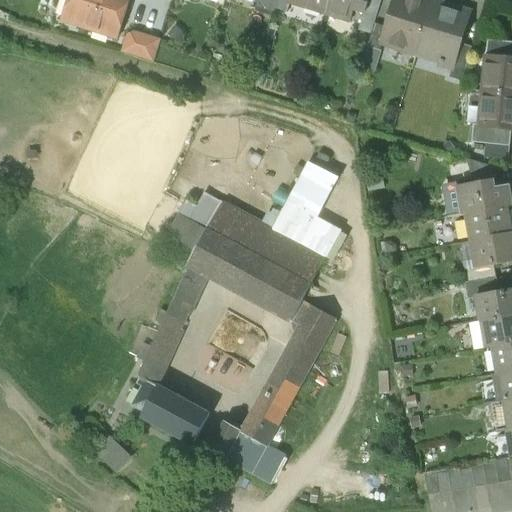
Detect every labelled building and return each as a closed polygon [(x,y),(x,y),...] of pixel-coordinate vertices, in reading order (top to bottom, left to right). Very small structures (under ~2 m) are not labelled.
[(126,0),(75,0),(82,2),(75,22),(116,35),(123,15),(121,12),(124,3),(127,1),(126,0)] [(329,0),(290,0),(290,2),(325,13),(329,0)] [(329,0),(325,13),(350,20),(354,9),(364,12),(365,12),(368,0),(329,0)] [(368,0),(365,12),(364,12),(358,29),(371,33),(374,23),(381,0),(368,0)] [(433,2),(426,0),(396,0),(393,12),(389,14),(385,27),(380,42),(382,43),(417,54),(433,2)] [(471,14),(433,2),(417,54),(439,61),(437,67),(451,71),(460,43),(462,44),(463,41),(459,35),(458,34),(459,30),(461,30),(467,27),(471,14)] [(371,33),(367,47),(379,50),(382,43),(380,42),(385,27),(374,23),(371,33)] [(160,39),(133,31),(126,35),(120,52),(153,62),(160,39)] [(510,42),(488,40),(486,59),(487,59),(487,57),(508,59),(510,42)] [(462,44),(460,43),(451,71),(449,78),(462,82),(472,47),(462,44)] [(511,59),(508,59),(487,57),(487,59),(484,92),(511,94),(511,59)] [(511,94),(484,92),(481,125),(480,126),(501,129),(511,129),(511,94)] [(501,129),(480,126),(481,125),(474,125),(472,143),(500,145),(501,129)] [(495,167),(468,159),(472,184),(493,180),(493,182),(497,181),(495,167)] [(472,184),(458,186),(463,214),(468,213),(505,207),(511,206),(508,186),(494,188),(493,182),(493,180),(472,184)] [(325,259),(223,202),(209,228),(311,284),(325,259)] [(505,207),(468,213),(473,241),(510,234),(505,207)] [(209,228),(208,227),(188,264),(291,320),(311,284),(209,228)] [(511,234),(510,234),(473,241),(478,266),(478,268),(495,265),(511,261),(511,234)] [(495,265),(478,268),(478,266),(467,268),(470,282),(493,278),(498,277),(495,265)] [(470,282),(466,283),(468,299),(477,298),(477,296),(496,293),(493,278),(470,282)] [(511,289),(496,293),(477,296),(477,298),(481,321),(511,315),(511,289)] [(241,430),(240,432),(265,446),(336,318),(310,304),(241,430)] [(511,315),(481,321),(486,348),(494,347),(511,343),(511,315)] [(511,343),(494,347),(498,375),(503,374),(511,372),(511,343)] [(511,372),(503,374),(507,401),(511,400),(511,372)] [(158,385),(140,375),(135,383),(140,386),(130,405),(144,412),(158,385)] [(241,430),(158,385),(144,412),(141,418),(191,445),(199,449),(223,463),(240,432),(241,430)] [(506,459),(494,461),(498,483),(510,481),(506,459)] [(494,461),(482,463),(486,485),(498,483),(494,461)] [(482,463),(471,465),(475,487),(486,485),(482,463)] [(471,465),(459,467),(463,489),(475,487),(471,465)] [(459,467),(447,469),(451,491),(463,489),(459,467)] [(447,469),(435,471),(439,493),(451,491),(447,469)] [(435,471),(423,473),(427,495),(439,493),(435,471)]
